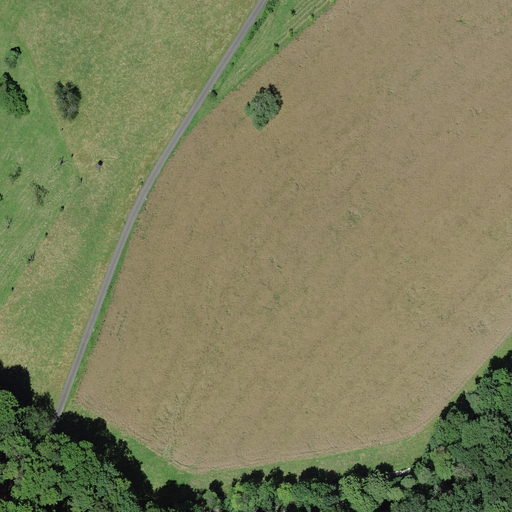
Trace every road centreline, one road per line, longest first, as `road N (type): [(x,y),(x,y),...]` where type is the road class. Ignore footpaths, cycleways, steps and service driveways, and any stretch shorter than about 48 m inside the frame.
road 1 (track): [(19,511),(149,177),(262,0)]
road 2 (track): [(408,474),(167,511)]
road 3 (track): [(408,474),(511,414)]
